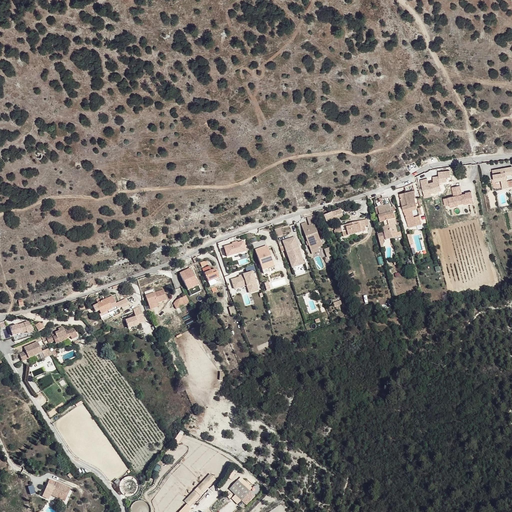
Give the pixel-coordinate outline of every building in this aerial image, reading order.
[(511,168),(511,167),(491,170),(493,183),(501,181),(502,188),(508,187),(506,176),(511,175),(511,168)] [(427,178),(419,180),(424,198),(431,196),(431,195),(442,192),(440,184),(446,182),(446,178),(450,178),(450,171),(438,172),(438,177),(432,177),(433,183),(428,184),(427,178)] [(453,196),(443,199),(445,206),(449,206),(449,208),(457,207),(457,205),(463,204),(464,205),(474,203),(471,192),(462,194),(460,185),(451,187),(453,196)] [(414,190),(405,193),(406,195),(400,197),(404,211),(408,227),(421,223),(417,207),(415,197),(416,197),(414,190)] [(391,203),(379,206),(381,214),(380,215),(383,226),(385,226),(386,230),(385,231),(386,235),(392,233),(401,231),(400,227),(397,228),(396,223),(398,223),(395,211),(393,211),(391,203)] [(325,214),(327,220),(342,215),(341,210),(333,212),(333,211),(325,214)] [(314,215),(308,217),(311,224),(315,223),(317,222),(314,215)] [(307,221),(302,223),(312,252),(320,250),(318,246),(322,244),(315,223),(309,225),(307,221)] [(364,221),(338,227),(339,233),(341,238),(366,232),(365,227),(364,221)] [(277,237),(283,236),(281,228),(274,229),(277,237)] [(296,235),(287,239),(289,244),(286,245),(292,262),(295,261),(296,266),(306,262),(296,235)] [(232,244),(225,246),(227,256),(247,251),(244,240),(238,242),(237,241),(232,242),(232,244)] [(267,245),(255,249),(263,270),(274,265),(267,245)] [(208,262),(201,265),(206,278),(213,276),(214,277),(219,276),(214,265),(210,267),(208,262)] [(239,276),(230,279),(233,289),(246,285),(249,293),(259,290),(253,272),(255,271),(254,266),(246,268),(247,272),(238,275),(239,276)] [(191,267),(179,272),(188,290),(199,284),(191,267)] [(188,291),(190,295),(200,290),(198,286),(188,291)] [(163,289),(145,295),(150,309),(159,306),(158,302),(166,299),(163,289)] [(176,300),(174,303),(176,309),(190,303),(186,295),(176,300)] [(97,305),(93,307),(95,313),(99,311),(101,314),(99,315),(102,321),(111,317),(109,313),(122,308),(122,309),(129,306),(126,300),(116,304),(113,297),(97,304),(97,305)] [(138,321),(145,317),(141,307),(134,310),(135,314),(138,321)] [(132,324),(138,321),(135,314),(129,316),(132,324)] [(126,327),(132,324),(129,316),(123,319),(126,327)] [(30,320),(10,326),(13,336),(27,331),(28,333),(33,331),(30,320)] [(41,322),(35,326),(39,331),(45,328),(41,322)] [(60,330),(52,334),(54,339),(58,338),(60,343),(68,340),(68,338),(72,337),(70,332),(69,332),(68,329),(66,329),(63,331),(60,330)] [(75,329),(69,331),(69,332),(70,332),(72,337),(71,337),(73,340),(79,337),(75,329)] [(20,356),(23,363),(43,354),(38,344),(25,350),(26,353),(20,356)] [(50,350),(42,353),(43,354),(45,359),(54,355),(50,350)] [(210,473),(183,500),(189,506),(216,479),(210,473)] [(240,476),(228,489),(235,495),(231,498),(237,504),(241,500),(247,505),(254,496),(249,491),(252,488),(240,476)] [(71,488),(49,479),(43,496),(49,500),(51,495),(65,501),(71,488)]
